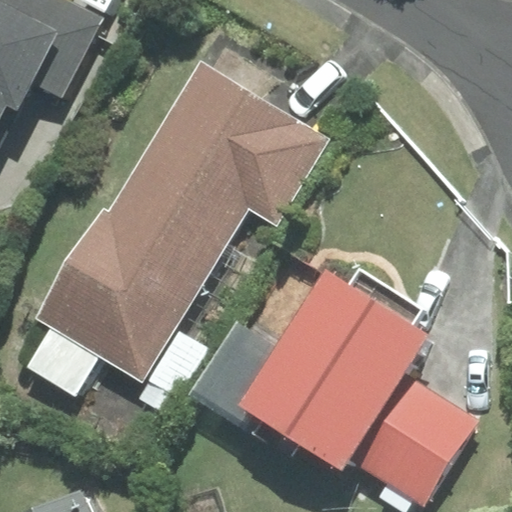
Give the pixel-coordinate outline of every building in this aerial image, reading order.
[(85,0),(0,0),(0,128),(1,127),(29,141),(47,104),(74,117),(121,17),(85,0)] [(345,139),(218,63),(127,213),(123,211),(57,319),(69,326),(44,367),(92,396),(115,357),(159,384),(264,211),(291,227),(345,139)] [(464,334),(363,270),(276,404),(379,470),(381,467),(402,481),(392,498),(414,511),(419,511),(427,501),(438,508),(495,421),(434,382),(464,334)] [(222,349),(195,332),(164,380),(191,397),(222,349)] [(112,511),(102,490),(55,511),(112,511)]
